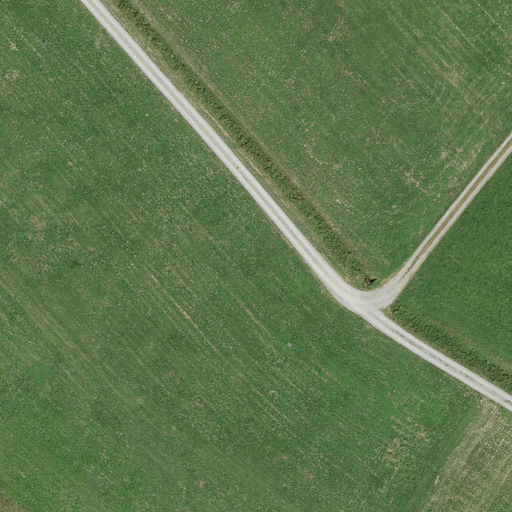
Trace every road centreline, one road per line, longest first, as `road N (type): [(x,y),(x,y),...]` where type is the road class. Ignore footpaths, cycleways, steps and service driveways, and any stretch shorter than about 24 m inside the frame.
road 1 (track): [(511,404),(401,337),(335,280),(86,0)]
road 2 (track): [(357,300),(393,282),(511,138)]
